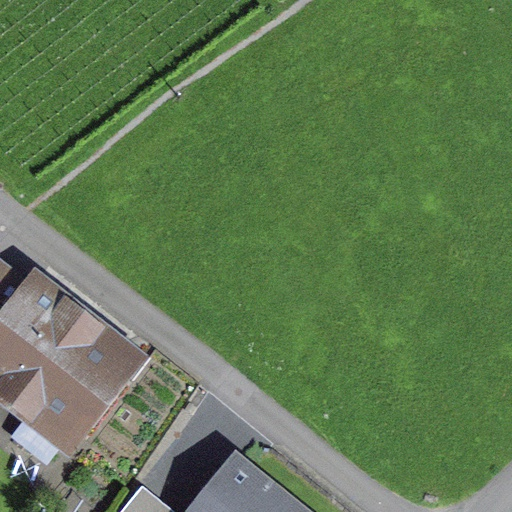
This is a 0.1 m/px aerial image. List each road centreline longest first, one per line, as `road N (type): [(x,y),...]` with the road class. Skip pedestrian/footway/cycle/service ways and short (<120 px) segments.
road 1 (residential): [(0,212),(375,511)]
road 2 (track): [(307,1),(29,236)]
